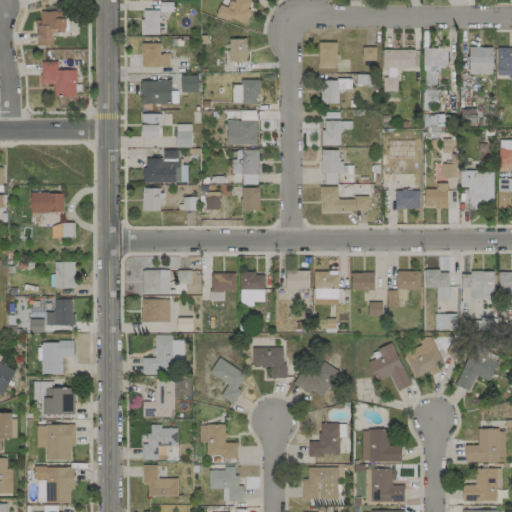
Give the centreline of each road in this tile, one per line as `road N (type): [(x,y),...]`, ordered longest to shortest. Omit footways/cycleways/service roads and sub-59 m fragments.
road 1 (tertiary): [(105,0),(108,511)]
road 2 (residential): [(290,239),(292,15),(511,15)]
road 3 (residential): [(105,240),(511,238)]
